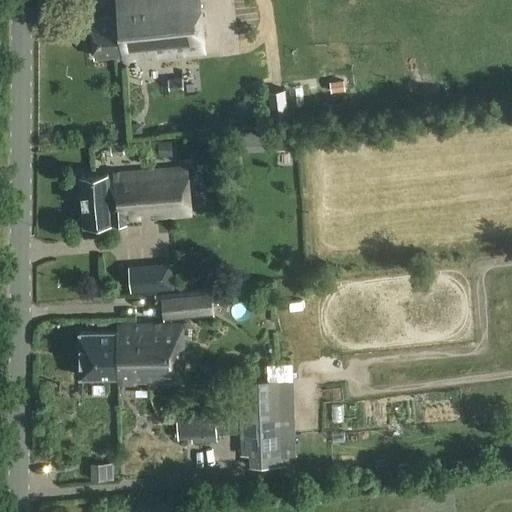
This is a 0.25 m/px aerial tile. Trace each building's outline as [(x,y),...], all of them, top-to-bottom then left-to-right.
[(121,55),(122,61),(204,53),(198,0),(115,0),(117,15),(89,18),(93,58),(121,55)] [(182,78),(168,79),(169,90),(183,89),(182,78)] [(141,122),(131,123),(132,133),(142,132),(141,122)] [(207,138),(203,146),(209,153),(218,152),(221,143),(215,137),(207,138)] [(158,141),(159,156),(172,155),(171,140),(158,141)] [(123,144),(110,146),(112,155),(125,153),(123,144)] [(189,214),(185,168),(80,177),(84,224),(141,219),(140,212),(154,211),(154,218),(189,214)] [(212,315),(210,291),(155,296),(156,303),(162,303),(164,319),(212,315)] [(152,326),(119,327),(119,385),(133,384),(133,380),(146,380),(149,384),(150,384),(149,342),(153,342),(152,326)] [(182,326),(152,326),(153,342),(149,342),(150,384),(183,384),(182,326)] [(118,385),(119,385),(119,327),(119,334),(80,335),(81,379),(118,378),(118,385)] [(238,381),(240,417),(240,422),(259,421),(260,448),(241,449),(241,456),(250,455),(282,454),(282,452),(279,379),(267,380),(238,381)] [(238,398),(223,398),(213,398),(213,412),(238,412),(238,398)] [(176,420),(177,442),(187,441),(186,437),(192,436),(192,440),(216,439),(215,433),(227,432),(226,418),(176,420)] [(91,479),(114,478),(113,463),(91,463),(91,479)] [(56,467),(56,479),(76,479),(76,468),(56,467)] [(214,496),(202,497),(203,510),(215,509),(214,496)] [(186,511),(199,510),(198,497),(185,498),(186,511)] [(119,503),(119,511),(143,511),(156,511),(155,511),(167,511),(167,499),(119,503)]
